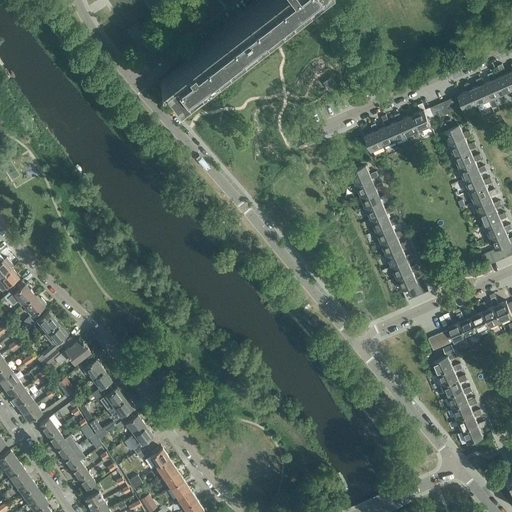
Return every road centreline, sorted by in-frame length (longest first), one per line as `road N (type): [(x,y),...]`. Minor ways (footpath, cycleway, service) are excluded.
road 1 (residential): [(0,226),(233,511)]
road 2 (residential): [(342,342),(129,75)]
road 3 (residential): [(316,131),(511,47)]
road 4 (residential): [(342,342),(511,269)]
road 5 (residential): [(456,467),(342,342)]
road 6 (residential): [(129,75),(227,0)]
road 7 (residential): [(70,511),(0,410)]
